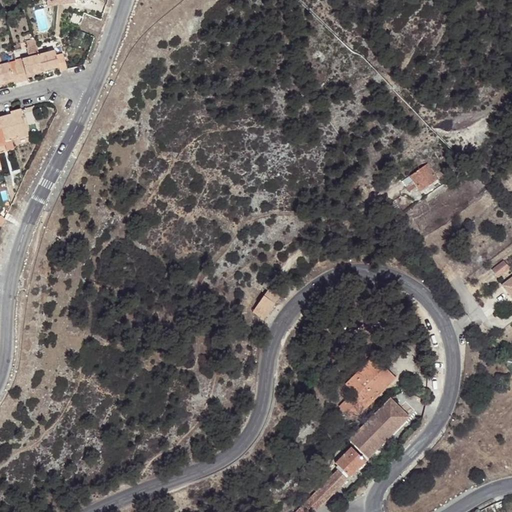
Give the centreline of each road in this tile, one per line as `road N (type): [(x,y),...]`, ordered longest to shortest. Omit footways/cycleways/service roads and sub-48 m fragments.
road 1 (residential): [(379,511),(380,494),(442,417),(453,354),(428,299),(399,277),(371,270),(324,280),(278,326),(259,417),(239,448),(93,511)]
road 2 (residential): [(9,293),(33,208),(89,94)]
